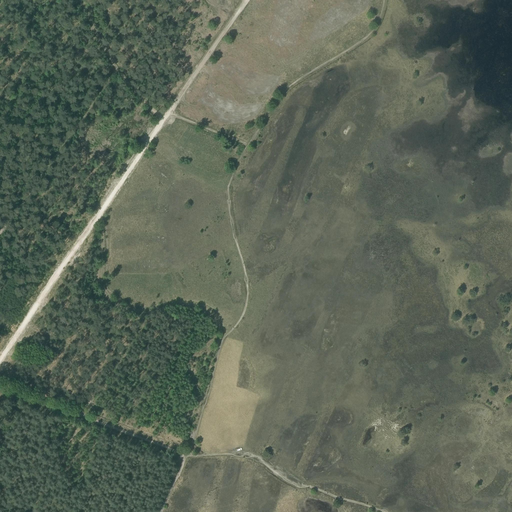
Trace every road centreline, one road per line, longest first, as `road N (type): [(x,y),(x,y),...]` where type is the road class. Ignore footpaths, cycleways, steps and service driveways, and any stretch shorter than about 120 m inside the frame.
road 1 (track): [(223,340),(219,316),(201,303),(146,312),(111,301),(102,290),(101,211)]
road 2 (track): [(223,340),(246,304),(228,187),(248,145)]
road 3 (track): [(248,145),(281,92),(367,36),(384,0)]
road 4 (track): [(0,386),(186,454)]
road 5 (track): [(101,211),(0,355)]
road 6 (track): [(167,112),(154,113),(133,91),(79,0)]
road 7 (track): [(246,0),(167,112)]
road 8 (track): [(186,454),(223,340)]
